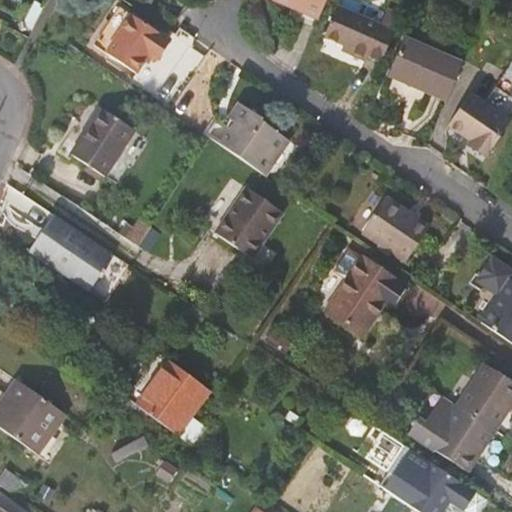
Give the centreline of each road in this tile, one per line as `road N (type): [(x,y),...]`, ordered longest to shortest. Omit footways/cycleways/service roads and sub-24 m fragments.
road 1 (unclassified): [(511,233),(248,61),(220,24)]
road 2 (unknown): [(0,164),(162,265)]
